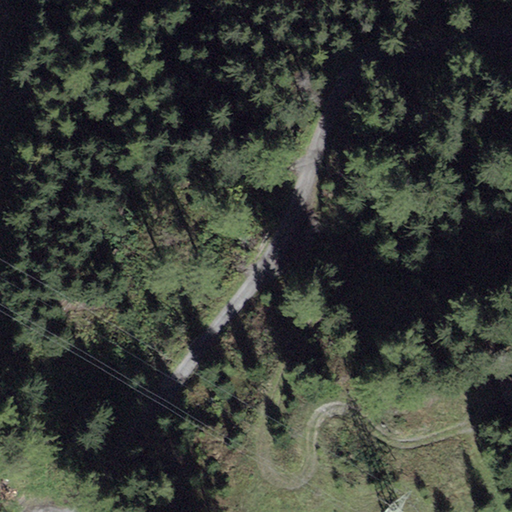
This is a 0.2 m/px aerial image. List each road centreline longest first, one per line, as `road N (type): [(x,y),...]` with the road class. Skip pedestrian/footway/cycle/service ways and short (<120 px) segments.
road 1 (track): [(511,32),(386,52),(345,75),(293,228),(74,511)]
road 2 (track): [(293,228),(329,235),(352,254),(332,299),(298,343),(268,420),(264,461),(274,479),(303,480),(313,426),(329,409),(350,412),(385,442),(405,445),(488,416)]
